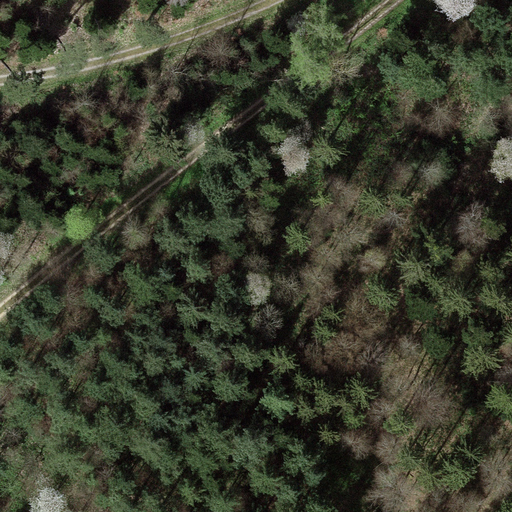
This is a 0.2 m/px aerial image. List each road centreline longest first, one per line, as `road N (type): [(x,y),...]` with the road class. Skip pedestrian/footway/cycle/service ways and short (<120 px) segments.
road 1 (track): [(371,0),(147,182),(0,317)]
road 2 (track): [(0,80),(142,54),(273,0)]
